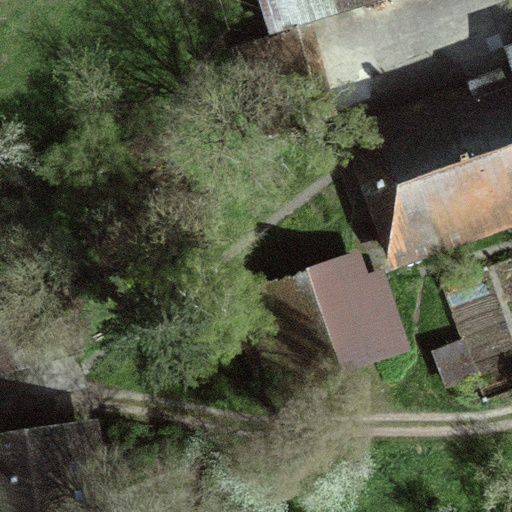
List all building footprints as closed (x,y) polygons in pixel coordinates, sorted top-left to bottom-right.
[(255,0),(265,31),(359,0),(255,0)] [(241,145),(322,119),(294,31),(238,48),(257,105),(231,114),(241,145)] [(511,53),(509,55),(511,61),(511,94),(358,154),(395,250),(511,204),(511,53)] [(140,174),(86,189),(97,226),(150,212),(140,174)] [(358,253),(238,294),(271,388),(390,347),(358,253)] [(60,293),(0,306),(0,380),(76,364),(60,293)] [(97,511),(85,422),(0,433),(0,511),(97,511)]
